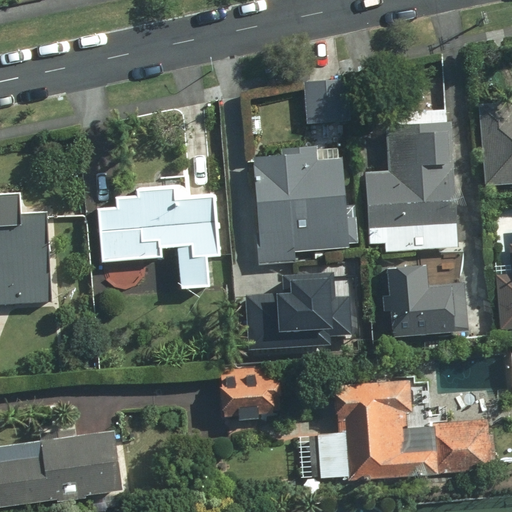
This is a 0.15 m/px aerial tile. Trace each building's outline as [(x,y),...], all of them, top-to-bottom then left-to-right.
[(350,79),(307,85),(313,124),(356,118),(350,79)] [(511,97),(479,101),(487,181),(511,178),(511,97)] [(392,165),(368,167),(373,239),(390,237),(390,246),(463,241),(455,118),(389,122),(392,165)] [(284,144),(285,152),(254,154),(263,259),(299,256),(299,248),(353,243),(345,152),(320,154),(319,141),(284,144)] [(225,248),(219,191),(178,196),(176,180),(141,184),(142,191),(120,193),(121,203),(102,205),(108,256),(165,250),(164,241),(180,239),(184,282),(211,279),(208,250),(225,248)] [(23,186),(0,187),(0,304),(53,302),(48,208),(24,209),(23,186)] [(390,264),(397,331),(460,325),(456,282),(427,284),(425,261),(390,264)] [(350,300),(338,301),(335,267),(295,270),(297,290),(253,293),(257,332),(352,325),(350,300)] [(511,268),(498,270),(503,324),(511,322),(511,268)] [(281,367),(223,370),(225,416),(284,412),(281,367)] [(416,376),(339,383),(342,428),(312,431),(316,479),(496,464),(492,415),(419,421),(416,376)] [(120,425),(0,440),(0,443),(7,499),(128,484),(120,425)]
